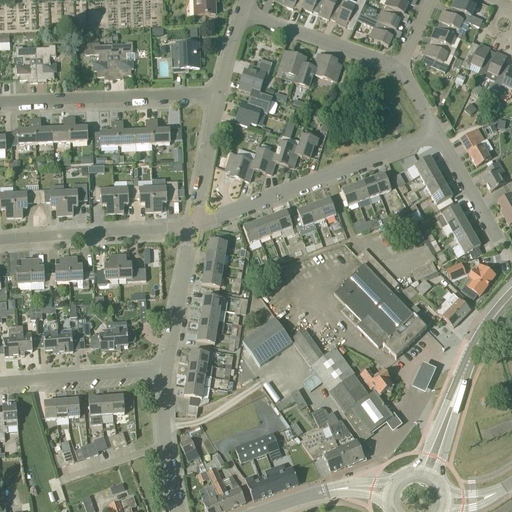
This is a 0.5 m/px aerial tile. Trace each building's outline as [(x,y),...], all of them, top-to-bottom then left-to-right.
[(193,0),(194,17),(215,16),(214,0),(193,0)] [(299,14),(300,14),(306,0),(286,0),(283,7),(293,11),(297,0),(298,0),(304,3),(299,14)] [(323,6),(325,0),(306,0),(300,14),(302,10),(312,14),(317,3),(323,6)] [(346,0),(345,0),(337,0),(337,1),(334,0),(325,0),(323,6),(318,17),(328,22),(334,11),(340,13),(346,0)] [(363,8),(366,0),(360,0),(359,2),(357,2),(356,5),(346,0),(340,13),(335,25),(345,29),(351,18),(357,21),(352,32),(363,8)] [(387,0),(384,6),(386,7),(409,18),(403,15),(408,5),(404,3),(405,0),(387,0)] [(468,25),(479,30),(480,27),(482,22),(471,17),(475,7),(459,0),(455,0),(451,9),(463,14),(462,16),(459,15),(457,19),(463,22),(468,24),(468,25)] [(364,18),(376,23),(401,35),(402,34),(396,32),(400,22),(396,20),(399,14),(409,18),(386,7),(383,14),(381,13),(379,17),(375,15),(376,13),(368,9),(364,18)] [(457,34),(463,22),(457,19),(443,13),(438,23),(450,29),(449,31),(446,29),(444,33),(460,41),(462,36),(457,34)] [(401,35),(376,23),(379,24),(376,31),(373,30),(369,40),(388,49),(393,38),(389,37),(392,30),(401,35)] [(197,39),(197,29),(187,30),(187,32),(190,32),(190,39),(197,39)] [(443,33),(435,30),(431,40),(442,45),(439,51),(447,55),(448,56),(452,58),(453,57),(456,51),(451,49),(455,39),(460,41),(444,33),(443,33)] [(0,51),(10,52),(10,36),(0,35),(0,51)] [(481,70),(484,63),(485,62),(490,51),(473,43),(471,46),(463,63),(461,68),(469,71),(471,66),(480,70),(481,70)] [(133,55),(133,44),(124,44),(124,46),(113,47),(114,81),(121,81),(120,78),(131,78),(131,72),(134,72),(133,63),(135,63),(135,55),(133,55)] [(100,47),(99,45),(93,46),(85,46),(85,57),(100,56),(100,64),(93,64),(94,73),(96,73),(97,79),(107,79),(108,82),(114,81),(113,47),(100,47)] [(172,75),(184,74),(184,71),(199,70),(198,45),(179,46),(171,46),(172,75)] [(448,67),(444,65),(448,56),(447,55),(439,51),(428,46),(423,57),(435,62),(434,64),(431,63),(429,67),(420,63),(444,75),(448,67)] [(50,66),(50,58),(56,58),(56,47),(49,47),(49,49),(36,50),(37,85),(44,84),(43,81),(55,81),(54,74),(57,74),(56,65),(50,66)] [(23,50),(23,48),(16,49),(16,60),(23,60),(23,67),(16,67),(17,76),(19,76),(20,81),(20,82),(31,82),(31,85),(37,85),(36,50),(23,50)] [(304,66),(306,60),(284,53),(280,66),(276,78),(279,79),(281,80),(293,84),(295,78),(298,79),(302,66),(304,67),(304,66)] [(499,75),(506,59),(496,54),(491,65),(485,62),(484,63),(481,70),(480,70),(478,76),(485,79),(494,83),(497,78),(498,75),(499,75)] [(319,71),(324,58),(317,56),(313,69),(304,66),(304,67),(302,66),(298,79),(295,78),(293,84),(308,89),(312,76),(314,77),(317,70),(319,71)] [(337,84),(342,68),(336,66),(337,62),(324,58),(319,71),(317,70),(314,77),(337,84)] [(456,60),(452,68),(459,71),(462,63),(456,60)] [(245,71),(240,85),(253,89),(253,92),(259,94),(264,79),(267,80),(271,67),(260,63),(258,69),(250,67),(248,72),(245,71)] [(507,101),(511,90),(511,68),(510,67),(505,78),(499,75),(498,75),(497,78),(494,83),(492,89),(499,92),(497,96),(507,101)] [(274,115),(277,107),(276,104),(270,102),(271,100),(259,96),(259,94),(253,92),(253,89),(240,85),(238,91),(251,96),(248,104),(247,108),(261,112),(260,114),(266,116),(267,114),(272,116),(274,115)] [(274,93),(266,90),(264,97),(272,99),(274,93)] [(262,129),(266,116),(260,114),(261,112),(247,108),(248,104),(242,102),(235,125),(248,129),(249,125),(256,128),(256,127),(262,129)] [(70,150),(69,119),(63,120),(64,130),(52,130),(53,145),(53,151),(70,150)] [(75,129),(75,119),(69,119),(70,150),(70,144),(88,143),(87,129),(75,129)] [(18,146),(36,145),(35,121),(29,121),(29,131),(17,132),(18,146)] [(41,131),(40,121),(35,121),(36,145),(53,145),(52,130),(41,131)] [(157,132),(157,121),(152,122),(153,147),(170,146),(169,131),(157,132)] [(135,147),(153,147),(152,122),(146,122),(146,132),(135,133),(135,147)] [(101,148),(118,148),(117,123),(111,124),(112,134),(100,134),(101,148)] [(123,133),(123,123),(117,123),(118,148),(135,147),(135,133),(123,133)] [(327,136),(329,128),(323,126),(320,134),(327,136)] [(481,144),(480,144),(484,142),(477,131),(460,141),(476,169),(490,161),(487,154),(481,144)] [(314,156),(318,141),(302,136),(300,143),(298,149),(296,149),(294,156),(292,155),(288,168),(294,170),(298,157),(310,161),(310,158),(311,155),(314,156)] [(298,149),(300,143),(282,138),(280,144),(276,156),(274,156),(272,163),(269,162),(265,175),(271,177),(276,164),(288,168),(292,155),(294,156),(296,149),(298,149)] [(272,163),(274,156),(258,150),(254,164),(252,163),(249,170),(247,169),(243,182),(249,184),(253,171),(265,175),(269,162),(272,163)] [(152,162),(152,155),(146,155),(144,159),(144,163),(152,162)] [(249,170),(252,163),(230,156),(225,173),(230,174),(229,178),(243,182),(247,169),(249,170)] [(81,158),(81,165),(93,164),(93,157),(81,158)] [(419,178),(435,169),(429,159),(417,166),(414,168),(419,178)] [(171,163),(171,172),(183,172),(183,164),(171,163)] [(490,194),(504,186),(498,176),(504,173),(498,163),(487,170),(490,176),(482,180),(490,194)] [(425,188),(441,179),(435,169),(419,178),(425,188)] [(380,197),(391,192),(384,176),(373,180),(380,197)] [(397,186),(402,183),(398,177),(393,179),(397,186)] [(431,198),(446,189),(441,179),(425,188),(431,198)] [(369,200),(380,197),(373,180),(363,184),(369,200)] [(115,215),(124,215),(123,207),(128,206),(128,201),(134,201),(133,183),(127,183),(127,191),(114,192),(115,215)] [(153,214),(152,190),(140,190),(140,188),(138,188),(138,183),(133,183),(134,201),(140,201),(140,206),(145,206),(145,214),(153,214)] [(179,202),(178,183),(168,184),(153,184),(152,184),(152,190),(153,214),(162,213),(161,205),(166,205),(166,199),(178,199),(178,202),(179,202)] [(358,204),(369,200),(363,184),(352,188),(358,204)] [(65,217),(73,217),(73,209),(78,208),(77,203),(83,203),(87,203),(87,186),(71,187),(71,194),(64,194),(65,217)] [(403,196),(407,193),(404,187),(399,189),(403,196)] [(347,209),(358,204),(352,188),(341,192),(347,209)] [(107,192),(107,189),(95,190),(96,202),(101,202),(102,208),(107,207),(107,216),(115,215),(114,192),(107,192)] [(437,208),(452,199),(446,189),(431,198),(437,208)] [(26,193),(26,190),(20,190),(21,196),(14,196),(15,220),(23,219),(22,211),(27,211),(27,205),(33,205),(33,202),(32,192),(26,193)] [(51,194),(51,191),(45,192),(45,201),(45,204),(51,204),(51,210),(56,209),(56,218),(65,217),(64,194),(51,194)] [(1,197),(1,193),(0,193),(0,206),(1,212),(5,212),(6,220),(15,220),(14,196),(1,197)] [(509,226),(511,224),(511,197),(511,195),(498,203),(503,212),(501,213),(509,226)] [(408,206),(413,203),(409,197),(405,199),(408,206)] [(325,221),(336,217),(329,201),(318,205),(325,221)] [(439,212),(441,216),(447,226),(463,217),(457,208),(455,209),(453,204),(439,212)] [(314,225),(325,221),(318,205),(308,209),(314,225)] [(414,216),(419,213),(417,211),(415,207),(410,209),(413,214),(414,216)] [(298,231),(303,230),(314,225),(308,209),(297,213),(299,217),(294,219),(298,231)] [(281,234),(292,230),(286,213),(275,217),(281,234)] [(271,238),(271,237),(280,234),(281,234),(275,217),(264,221),(271,238)] [(448,239),(453,236),(468,227),(463,217),(447,226),(442,229),(448,239)] [(260,242),(260,241),(269,238),(271,238),(264,221),(254,225),(260,242)] [(249,246),(260,242),(254,225),(243,229),(249,246)] [(458,246),(474,237),(468,227),(453,236),(458,246)] [(215,234),(214,240),(226,242),(227,236),(215,234)] [(431,236),(427,238),(430,245),(435,242),(431,236)] [(465,257),(480,248),(474,237),(458,246),(465,257)] [(225,256),(227,246),(227,245),(216,243),(209,242),(207,253),(225,256)] [(305,250),(303,245),(292,249),(291,246),(287,248),(290,256),(292,261),(307,255),(305,250)] [(436,255),(441,252),(437,246),(432,248),(436,255)] [(361,263),(368,255),(365,251),(357,259),(361,263)] [(223,267),(223,266),(225,257),(225,256),(207,253),(206,264),(223,267)] [(372,259),(368,255),(361,263),(364,266),(372,259)] [(442,265),(446,262),(443,255),(438,258),(442,265)] [(126,266),(126,257),(117,258),(119,281),(132,280),(132,283),(138,283),(137,271),(132,271),(131,266),(126,266)] [(99,285),(106,285),(106,282),(119,281),(117,258),(109,258),(109,267),(104,267),(105,272),(99,273),(99,285)] [(372,259),(364,266),(368,270),(376,263),(372,259)] [(50,287),(57,287),(57,284),(69,284),(68,260),(60,261),(60,269),(55,269),(55,275),(49,275),(50,287)] [(77,268),(77,260),(68,260),(69,284),(82,283),(83,290),(89,290),(89,285),(88,273),(82,273),(82,268),(77,268)] [(39,270),(38,261),(30,262),(31,285),(44,285),(44,288),(50,287),(49,275),(44,275),(44,270),(39,270)] [(12,289),(18,289),(18,286),(31,285),(30,262),(21,262),(22,271),(17,271),(17,276),(11,277),(12,289)] [(376,263),(368,270),(372,274),(380,267),(376,263)] [(427,266),(431,276),(436,273),(432,263),(427,266)] [(221,279),(223,267),(206,264),(204,276),(221,279)] [(445,271),(446,273),(449,279),(450,282),(465,276),(460,264),(445,271)] [(395,360),(425,331),(426,330),(425,329),(409,312),(394,298),(390,293),(387,290),(383,286),(379,282),(375,278),(372,274),(368,270),(364,266),(333,295),(345,308),(341,311),(357,328),(378,350),(382,346),(395,360)] [(422,268),(427,278),(431,276),(427,266),(422,268)] [(484,290),(494,277),(479,266),(474,273),(477,276),(474,281),(469,278),(464,286),(479,297),(484,290)] [(380,267),(372,274),(375,278),(383,270),(380,267)] [(417,270),(422,280),(427,278),(422,268),(417,270)] [(383,270),(375,278),(379,282),(387,274),(383,270)] [(422,280),(417,270),(412,272),(417,282),(422,280)] [(387,274),(379,282),(383,286),(391,278),(387,274)] [(220,290),(221,280),(221,279),(204,276),(202,287),(220,290)] [(391,278),(383,286),(387,290),(394,282),(391,278)] [(394,282),(387,290),(390,293),(398,286),(394,282)] [(425,282),(416,291),(422,297),(431,288),(425,282)] [(459,301),(455,297),(453,295),(445,303),(462,320),(470,312),(459,301)] [(202,309),(220,312),(222,301),(213,299),(204,298),(202,309)] [(453,329),(454,329),(462,320),(445,303),(437,311),(436,312),(442,318),(441,318),(453,329)] [(425,329),(431,324),(427,320),(415,307),(409,312),(425,329)] [(218,323),(220,312),(202,309),(200,321),(218,323)] [(305,329),(313,340),(326,330),(318,320),(305,329)] [(216,335),(216,334),(217,329),(218,323),(200,321),(199,332),(216,335)] [(260,368),(292,345),(275,321),(243,344),(260,368)] [(93,328),(93,325),(90,323),(87,323),(85,325),(82,326),(82,324),(77,324),(77,326),(78,338),(90,337),(89,331),(91,330),(93,328)] [(112,331),(112,324),(106,325),(107,332),(99,333),(99,337),(95,337),(91,342),(91,351),(100,350),(100,354),(114,353),(112,331)] [(57,334),(57,325),(50,326),(51,334),(43,335),(44,352),(53,352),(53,355),(59,355),(57,334)] [(18,358),(16,328),(8,329),(9,342),(3,342),(3,344),(0,343),(0,355),(4,355),(4,359),(18,358)] [(24,337),(23,328),(16,328),(18,358),(25,357),(24,354),(32,353),(31,336),(24,337)] [(127,332),(127,330),(112,331),(114,353),(120,352),(120,348),(128,348),(128,345),(134,344),(136,342),(135,334),(133,331),(127,332)] [(304,331),(290,341),(310,369),(311,368),(316,374),(315,375),(322,385),(328,395),(344,416),(358,437),(360,439),(363,444),(363,443),(364,443),(362,441),(372,434),(386,424),(392,419),(391,417),(377,398),(386,392),(392,387),(388,381),(389,380),(383,372),(374,380),(368,371),(360,377),(366,386),(369,384),(373,390),(375,392),(368,398),(353,377),(334,351),(324,359),(304,331)] [(214,346),(216,335),(199,332),(197,343),(211,346),(214,346)] [(63,333),(57,334),(59,355),(73,354),(72,337),(72,336),(63,336),(63,333)] [(320,341),(326,350),(338,342),(331,333),(320,341)] [(236,338),(231,337),(231,341),(235,342),(234,349),(239,350),(241,338),(240,338),(236,338)] [(207,367),(209,355),(200,354),(191,353),(189,364),(207,367)] [(436,368),(423,362),(413,387),(426,393),(436,368)] [(213,368),(207,367),(189,364),(188,375),(206,379),(211,380),(211,379),(213,368)] [(186,387),(204,390),(206,379),(188,375),(186,387)] [(276,405),(280,401),(268,383),(263,387),(268,395),(276,405)] [(198,410),(208,404),(209,402),(208,401),(209,391),(204,390),(186,387),(184,398),(189,399),(188,408),(198,410)] [(297,390),(291,394),(292,396),(301,410),(307,406),(297,390)] [(486,397),(481,401),(484,405),(489,402),(486,397)] [(113,416),(125,416),(123,399),(123,398),(111,399),(113,416)] [(90,418),(102,417),(100,399),(88,400),(89,408),(90,418)] [(102,417),(113,416),(111,399),(100,399),(102,417)] [(68,420),(80,419),(79,409),(78,401),(67,402),(68,420)] [(57,421),(68,420),(67,402),(55,403),(57,421)] [(45,422),(57,421),(55,403),(44,404),(45,419),(45,422)] [(279,413),(285,410),(281,403),(275,406),(279,413)] [(0,443),(5,443),(4,435),(7,435),(18,434),(17,428),(16,406),(2,407),(3,426),(0,426),(0,443)] [(328,416),(326,412),(320,410),(311,415),(319,429),(327,425),(332,438),(337,450),(355,443),(342,424),(341,424),(341,423),(339,424),(333,414),(328,416)] [(298,438),(301,436),(303,435),(295,424),(290,428),(291,428),(298,438)] [(326,441),(322,431),(308,436),(310,440),(301,444),(313,462),(324,458),(330,475),(341,471),(339,466),(343,465),(339,457),(340,457),(340,455),(339,455),(337,450),(332,438),(326,441)] [(120,449),(127,446),(126,443),(123,434),(116,437),(120,449)] [(282,457),(273,435),(235,450),(241,465),(253,461),(266,456),(268,455),(271,462),(282,457)] [(113,451),(120,449),(116,437),(109,439),(113,451)] [(105,443),(103,440),(97,443),(100,452),(107,449),(105,443)] [(195,451),(190,440),(179,445),(185,456),(195,451)] [(363,461),(359,452),(355,443),(337,450),(339,455),(340,455),(340,457),(339,457),(343,465),(344,469),(363,461)] [(91,458),(99,456),(94,444),(87,446),(91,458)] [(84,461),(91,458),(87,446),(80,449),(84,461)] [(67,453),(63,455),(67,467),(74,464),(70,452),(67,453)] [(218,456),(217,454),(211,457),(212,459),(212,460),(213,462),(203,467),(206,474),(210,480),(213,487),(218,498),(220,498),(223,505),(226,504),(229,511),(245,505),(239,490),(227,495),(226,493),(226,492),(221,482),(216,472),(218,471),(218,470),(225,467),(219,456),(218,456)] [(67,467),(63,455),(56,457),(57,461),(60,469),(67,467)] [(292,470),(291,469),(285,471),(283,466),(271,470),(265,473),(267,479),(261,481),(254,483),(252,478),(245,480),(253,504),(298,487),(292,470)] [(200,484),(210,480),(206,474),(197,477),(200,484)] [(109,488),(112,495),(125,491),(122,483),(109,488)] [(218,498),(213,487),(206,490),(210,502),(203,505),(206,511),(228,511),(229,511),(226,504),(223,505),(220,498),(218,498)] [(95,511),(89,496),(82,499),(87,511),(95,511)] [(131,511),(130,511),(136,509),(133,500),(109,508),(110,511),(131,511)]
